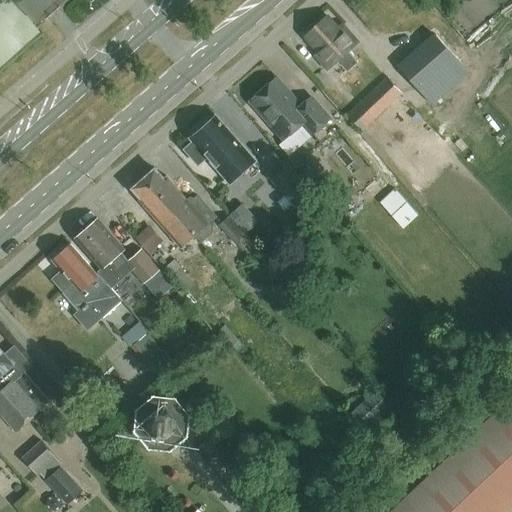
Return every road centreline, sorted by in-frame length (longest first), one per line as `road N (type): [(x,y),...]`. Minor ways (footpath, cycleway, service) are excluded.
road 1 (primary): [(0,237),(272,0)]
road 2 (primary): [(181,0),(0,160)]
